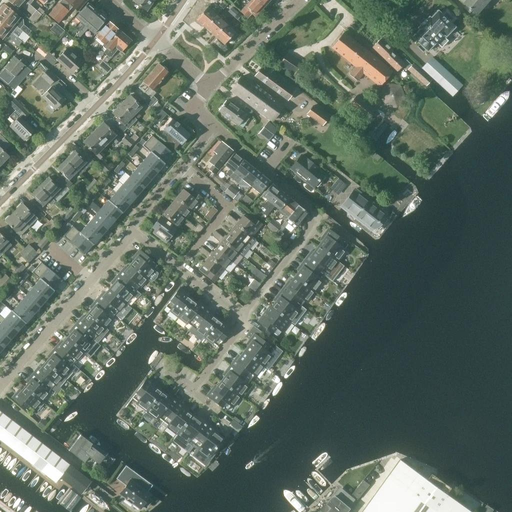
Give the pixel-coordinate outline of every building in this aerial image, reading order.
[(29,5),(23,0),(6,0),(17,10),(21,6),(31,15),(28,19),(33,24),(41,15),(36,11),(29,5)] [(60,0),(48,15),(58,24),(72,7),(77,12),(87,0),(60,0)] [(154,0),(133,0),(132,1),(146,11),(154,0)] [(222,0),(217,6),(222,10),(227,5),(222,0)] [(262,8),(253,0),(246,0),(249,2),(244,8),(241,12),(248,18),(252,15),(254,17),(262,8)] [(253,0),(262,8),(270,0),(253,0)] [(465,3),(478,15),(491,0),(462,0),(465,3)] [(76,35),(97,12),(94,10),(94,7),(90,4),(88,4),(75,18),(80,23),(69,35),(73,39),(76,35)] [(4,5),(0,9),(0,13),(27,35),(31,31),(27,28),(23,25),(23,21),(17,16),(4,5)] [(196,20),(205,28),(216,16),(207,7),(196,20)] [(228,12),(233,16),(237,12),(232,8),(228,12)] [(448,41),(442,36),(443,35),(445,36),(445,37),(446,36),(454,28),(455,27),(454,27),(451,24),(456,19),(446,10),(441,15),(438,11),(437,11),(430,18),(429,18),(429,17),(428,17),(428,18),(425,20),(424,20),(425,21),(422,24),(421,23),(420,24),(421,25),(418,28),(418,29),(419,30),(417,31),(412,37),(412,38),(413,38),(426,51),(427,52),(427,51),(429,50),(434,44),(436,42),(441,48),(448,41)] [(98,14),(97,12),(76,35),(79,38),(87,28),(93,33),(105,20),(105,17),(101,14),(98,14)] [(0,13),(0,25),(11,34),(14,31),(20,35),(22,32),(27,36),(27,35),(0,13)] [(205,28),(215,37),(226,24),(216,16),(205,28)] [(94,37),(103,45),(117,29),(108,22),(94,37)] [(49,30),(58,38),(64,31),(55,24),(49,30)] [(226,24),(215,37),(224,45),(235,33),(226,24)] [(11,34),(0,25),(0,37),(3,34),(11,41),(18,46),(21,42),(11,34)] [(103,52),(106,55),(123,35),(117,29),(103,45),(107,48),(103,52)] [(363,74),(379,88),(393,72),(344,32),(331,48),(355,68),(349,74),(357,81),(363,74)] [(123,35),(106,55),(110,58),(117,50),(120,53),(130,41),(123,35)] [(406,58),(402,62),(392,52),(393,51),(388,46),(391,43),(384,36),(373,48),(397,72),(403,65),(408,69),(407,70),(425,87),(433,80),(414,63),(412,65),(406,58)] [(35,51),(43,58),(48,52),(40,46),(35,51)] [(48,52),(43,58),(53,66),(57,60),(72,74),(83,62),(68,48),(57,60),(48,52)] [(279,64),(295,75),(303,65),(286,54),(279,64)] [(0,77),(13,89),(31,71),(14,57),(4,68),(0,73),(0,77)] [(431,58),(422,68),(437,82),(452,96),(456,92),(462,86),(431,58)] [(111,69),(102,61),(98,66),(106,74),(111,69)] [(146,104),(154,111),(157,115),(168,102),(165,100),(160,105),(155,102),(157,100),(153,96),(156,93),(153,91),(168,73),(158,65),(142,83),(138,88),(150,98),(146,104)] [(255,77),(287,100),(293,91),(270,74),(273,70),(265,65),(262,69),(262,68),(255,77)] [(64,100),(51,86),(50,85),(57,78),(49,69),(33,84),(38,90),(41,87),(45,92),(41,96),(49,104),(45,108),(51,114),(54,110),(64,100)] [(231,92),(272,121),(283,106),(242,76),(231,92)] [(406,100),(401,86),(388,83),(379,93),(383,106),(396,108),(406,100)] [(8,94),(4,89),(2,88),(0,90),(0,94),(3,98),(4,98),(11,106),(16,102),(8,94)] [(129,96),(120,104),(132,116),(141,107),(129,96)] [(375,112),(356,96),(349,105),(368,121),(375,112)] [(240,108),(239,110),(226,100),(218,111),(238,127),(243,121),(246,123),(252,116),(240,108)] [(132,116),(120,104),(112,113),(117,119),(113,123),(122,132),(126,128),(128,129),(137,120),(132,116)] [(328,117),(313,106),(307,115),(322,126),(328,117)] [(17,118),(14,113),(15,111),(13,109),(10,108),(6,112),(9,117),(14,121),(9,126),(23,141),(33,131),(18,117),(17,118)] [(160,122),(167,114),(162,110),(155,118),(160,122)] [(172,119),(167,125),(166,125),(165,126),(165,127),(163,129),(173,137),(168,143),(166,142),(166,143),(167,144),(174,150),(180,144),(181,145),(190,134),(172,119)] [(103,122),(93,133),(105,145),(111,140),(115,144),(120,139),(115,135),(116,135),(103,122)] [(259,132),(269,139),(276,130),(271,126),(268,131),(263,127),(259,132)] [(105,145),(93,133),(82,143),(95,155),(100,159),(104,155),(99,151),(105,145)] [(129,148),(130,147),(134,142),(130,138),(127,135),(121,141),(129,148)] [(0,136),(0,164),(8,157),(3,151),(9,145),(0,136)] [(172,153),(152,136),(146,142),(143,146),(164,163),(172,153)] [(213,164),(208,170),(214,174),(218,169),(217,168),(231,151),(221,143),(214,151),(217,153),(210,162),(213,164)] [(75,151),(66,160),(77,171),(81,174),(93,161),(85,152),(80,157),(75,151)] [(151,152),(144,160),(157,172),(164,164),(151,152)] [(229,177),(233,172),(243,161),(233,153),(224,165),(229,169),(226,174),(229,177)] [(301,156),(290,168),(295,172),(295,173),(305,181),(306,180),(314,187),(324,175),(317,169),(318,168),(306,159),(306,160),(301,156)] [(62,175),(58,179),(66,188),(71,183),(68,180),(77,171),(66,160),(56,169),(62,175)] [(144,160),(136,168),(150,180),(157,172),(144,160)] [(98,166),(105,174),(111,169),(103,161),(98,166)] [(233,172),(242,180),(252,168),(243,161),(233,172)] [(136,168),(129,176),(143,188),(150,180),(136,168)] [(242,180),(250,187),(260,175),(252,168),(242,180)] [(260,175),(250,187),(259,194),(269,182),(260,175)] [(129,176),(122,185),(136,197),(143,188),(129,176)] [(213,179),(221,186),(224,182),(216,176),(213,179)] [(48,177),(39,186),(55,202),(55,201),(54,200),(66,188),(58,179),(54,183),(48,177)] [(93,179),(89,184),(94,187),(99,182),(94,178),(93,179)] [(265,210),(281,191),(272,183),(262,196),(267,200),(262,207),(265,210)] [(94,187),(89,184),(85,189),(89,193),(94,187)] [(122,185),(115,193),(129,205),(136,197),(122,185)] [(55,202),(39,186),(30,195),(42,206),(47,201),(51,206),(55,202)] [(224,192),(229,195),(234,189),(229,186),(224,192)] [(234,189),(229,195),(233,199),(238,193),(234,189)] [(341,207),(356,218),(357,217),(373,229),(384,215),(368,203),(370,201),(354,189),(341,207)] [(183,190),(176,198),(191,211),(201,198),(193,192),(190,196),(183,190)] [(277,212),(278,212),(290,198),(281,191),(265,210),(264,212),(264,211),(262,213),(263,213),(266,216),(267,214),(274,206),(279,210),(277,212)] [(115,193),(108,201),(109,201),(122,213),(129,205),(115,193)] [(245,195),(241,201),(247,206),(252,200),(245,195)] [(176,198),(169,206),(184,219),(191,211),(176,198)] [(281,218),(284,221),(297,205),(290,198),(278,212),(282,215),(283,215),(281,218)] [(109,201),(102,210),(116,222),(123,213),(122,213),(109,201)] [(22,203),(13,212),(24,224),(33,215),(37,218),(40,214),(33,208),(30,211),(22,203)] [(297,205),(284,221),(281,225),(284,228),(288,223),(294,229),(307,213),(297,205)] [(184,219),(169,206),(162,215),(177,227),(184,219)] [(65,212),(70,216),(74,211),(70,207),(65,212)] [(204,217),(207,220),(209,220),(217,211),(212,207),(204,217)] [(259,217),(263,213),(262,213),(264,211),(260,208),(255,214),(259,217)] [(102,210),(95,218),(108,230),(116,222),(102,210)] [(24,224),(13,212),(4,221),(16,232),(24,224)] [(70,216),(65,212),(61,217),(65,221),(70,216)] [(153,233),(166,243),(177,228),(161,216),(152,227),(156,230),(153,233)] [(261,225),(253,218),(250,222),(242,216),(239,220),(238,218),(236,221),(232,218),(228,223),(232,225),(233,224),(250,238),(251,237),(261,225)] [(49,222),(56,230),(61,225),(53,217),(49,222)] [(95,218),(88,226),(101,238),(108,230),(95,218)] [(231,229),(228,232),(244,246),(244,245),(249,249),(256,241),(251,237),(250,238),(233,224),(232,225),(232,226),(230,228),(231,229)] [(271,230),(275,233),(278,229),(279,228),(275,225),(271,230)] [(88,226),(81,234),(94,246),(101,238),(88,226)] [(70,231),(65,238),(85,256),(94,246),(81,234),(73,228),(70,231)] [(283,234),(278,229),(275,233),(280,238),(283,234)] [(325,237),(318,246),(338,261),(346,251),(344,249),(348,244),(328,229),(323,235),(325,237)] [(244,246),(228,232),(226,236),(225,234),(222,237),(219,234),(215,239),(218,241),(220,239),(237,253),(244,246)] [(0,233),(0,251),(2,254),(11,245),(7,242),(8,241),(0,233)] [(45,235),(41,240),(45,244),(50,239),(45,235)] [(218,245),(215,248),(235,265),(242,257),(237,253),(220,239),(218,241),(219,242),(216,244),(218,245)] [(45,245),(41,240),(37,245),(41,249),(45,245)] [(29,245),(24,249),(32,257),(37,253),(29,245)] [(309,254),(304,260),(324,275),(328,270),(330,272),(338,261),(318,246),(311,256),(309,254)] [(235,265),(215,248),(212,252),(211,251),(209,253),(205,250),(201,254),(205,257),(207,255),(224,269),(230,262),(235,266),(235,265)] [(32,257),(24,249),(19,254),(28,262),(32,257)] [(131,264),(147,279),(151,282),(154,280),(157,278),(158,273),(154,269),(157,266),(140,250),(135,255),(137,257),(131,264)] [(207,255),(205,257),(205,258),(203,260),(204,262),(201,265),(202,266),(198,270),(205,276),(213,283),(224,269),(207,255)] [(302,267),(295,277),(314,292),(322,281),(320,280),(324,275),(304,260),(300,266),(302,267)] [(21,263),(16,268),(20,272),(25,267),(21,263)] [(37,270),(34,273),(41,280),(54,291),(63,281),(43,263),(37,270)] [(122,270),(118,275),(136,290),(140,286),(140,287),(147,279),(131,264),(124,272),(122,270)] [(20,272),(16,268),(11,273),(15,277),(20,272)] [(5,274),(1,278),(8,286),(13,281),(5,274)] [(116,282),(109,289),(126,304),(133,295),(132,295),(136,290),(118,275),(114,280),(116,282)] [(285,285),(281,291),(301,306),(304,301),(306,302),(314,292),(295,277),(287,286),(285,285)] [(8,286),(1,278),(0,278),(0,287),(3,291),(8,286)] [(41,280),(34,288),(48,300),(55,292),(54,291),(41,280)] [(252,281),(248,286),(253,291),(257,285),(252,281)] [(34,288),(27,296),(41,308),(48,300),(34,288)] [(170,311),(178,318),(192,300),(184,294),(186,292),(180,288),(166,307),(170,310),(170,311)] [(101,295),(97,300),(115,315),(118,311),(119,312),(126,304),(109,289),(103,296),(101,295)] [(279,298),(272,307),(291,322),(299,312),(297,310),(301,306),(281,291),(277,296),(279,298)] [(27,296),(20,304),(34,316),(41,308),(27,296)] [(94,306),(88,313),(105,328),(112,320),(111,319),(115,315),(97,300),(93,305),(94,306)] [(187,323),(192,326),(206,308),(201,304),(199,306),(192,300),(178,318),(187,324),(187,323)] [(20,304),(13,312),(26,324),(27,324),(34,316),(20,304)] [(291,322),(272,307),(270,306),(258,321),(277,336),(281,331),(283,333),(291,322)] [(195,331),(204,337),(217,320),(210,314),(211,312),(206,308),(192,326),(196,330),(195,331)] [(12,312),(5,320),(19,332),(26,324),(13,312),(12,312)] [(80,319),(76,324),(94,340),(98,343),(109,330),(105,328),(88,313),(82,321),(80,319)] [(5,320),(0,325),(0,329),(12,340),(19,332),(5,320)] [(217,320),(204,337),(212,344),(213,343),(218,346),(232,328),(227,323),(225,325),(217,320)] [(94,340),(76,324),(69,332),(71,334),(67,338),(84,353),(91,344),(90,344),(94,340)] [(0,329),(0,343),(5,348),(12,340),(0,329)] [(251,342),(244,351),(264,366),(272,356),(270,354),(274,349),(254,334),(250,340),(251,342)] [(59,344),(55,349),(72,364),(76,360),(77,361),(84,353),(67,338),(61,345),(59,344)] [(52,355),(46,363),(63,377),(70,369),(69,368),(72,364),(55,349),(50,354),(52,355)] [(235,359),(231,365),(250,380),(254,375),(256,377),(264,366),(244,351),(237,361),(235,359)] [(38,368),(33,373),(51,389),(58,394),(62,389),(59,387),(66,380),(63,377),(46,363),(40,370),(38,368)] [(228,372),(221,382),(240,397),(248,386),(247,385),(250,380),(231,365),(226,371),(228,372)] [(31,380),(25,387),(42,402),(49,394),(48,393),(51,389),(33,373),(29,378),(31,380)] [(136,403),(147,411),(162,392),(152,384),(154,383),(148,378),(132,398),(138,402),(136,403)] [(240,397),(221,382),(213,391),(212,390),(207,396),(227,411),(231,406),(232,407),(240,397)] [(42,402),(25,387),(18,394),(17,393),(12,398),(30,413),(34,409),(35,410),(42,402)] [(158,418),(163,421),(178,402),(173,397),(171,399),(162,392),(147,411),(157,419),(158,418)] [(167,427),(177,435),(192,415),(183,408),(184,406),(178,402),(163,421),(168,425),(167,427)] [(92,482),(0,412),(0,432),(61,479),(66,473),(87,489),(92,482)] [(189,441),(194,445),(209,425),(203,421),(202,422),(192,415),(177,435),(187,443),(189,441)] [(209,425),(194,445),(199,448),(197,450),(208,458),(223,439),(213,431),(214,429),(209,425)] [(68,450),(92,468),(104,453),(81,435),(68,450)] [(472,511),(400,459),(362,511),(472,511)] [(128,483),(120,494),(125,498),(124,499),(132,505),(133,504),(140,509),(150,495),(147,492),(152,485),(126,466),(118,476),(128,483)] [(327,503),(320,511),(319,511),(346,511),(349,509),(336,498),(333,498),(328,504),(327,503)]
